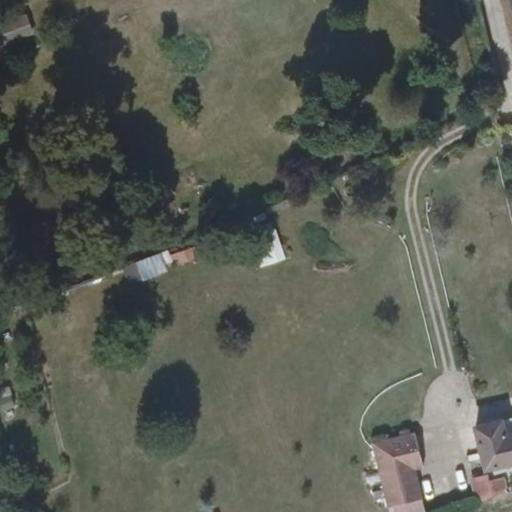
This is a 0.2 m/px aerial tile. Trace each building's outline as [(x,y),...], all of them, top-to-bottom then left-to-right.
[(172,0),(179,11),(197,0),(172,0)] [(250,240),(260,267),(286,257),(276,230),(250,240)] [(487,468),(511,461),(511,432),(508,433),(504,417),(476,424),(481,443),(487,468)] [(425,463),(417,428),(375,438),(388,502),(421,495),(415,465),(425,463)] [(471,478),(477,504),(494,496),(488,473),(471,478)]
